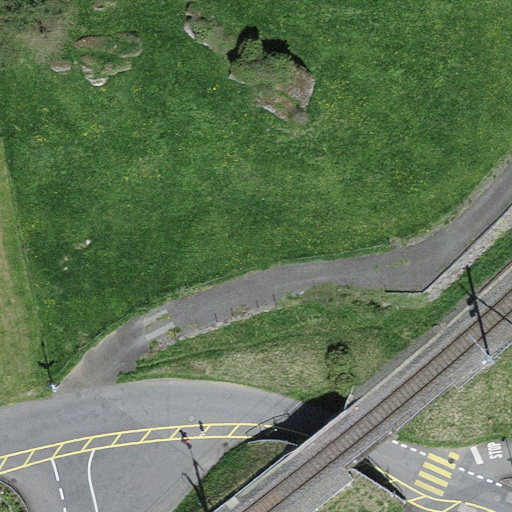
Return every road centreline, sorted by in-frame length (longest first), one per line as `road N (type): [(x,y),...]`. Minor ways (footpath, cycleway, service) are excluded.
road 1 (track): [(70,419),(120,347),(242,291),(421,264),(511,174)]
road 2 (unclassified): [(0,433),(135,405),(254,407),(437,476)]
